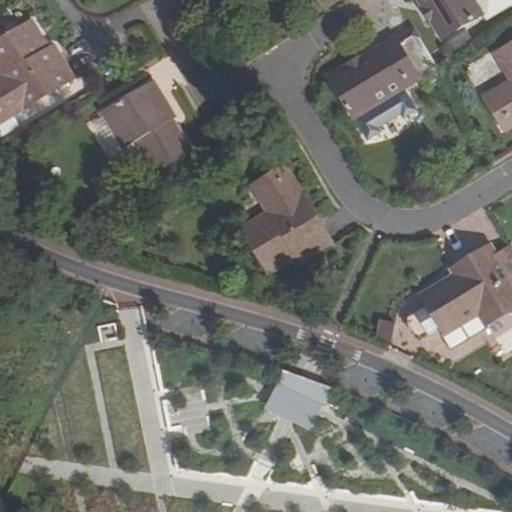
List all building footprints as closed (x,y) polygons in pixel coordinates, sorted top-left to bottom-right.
[(511,0),(418,0),(442,38),(483,14),(487,20),(511,3),(511,0)] [(12,117),(29,106),(26,101),(47,88),(50,93),(73,79),(58,55),(53,58),(48,49),(31,22),(0,41),(0,70),(4,76),(0,78),(0,112),(7,108),(12,117)] [(417,38),(413,31),(397,41),(401,48),(417,38)] [(401,48),(395,39),(330,79),(355,119),(403,88),(419,79),(425,87),(441,77),(435,68),(417,38),(401,48)] [(511,45),(496,55),(511,81),(485,98),(500,123),(511,115),(511,45)] [(53,46),(48,49),(53,58),(58,55),(53,46)] [(101,114),(120,143),(131,137),(135,143),(154,174),(189,152),(170,122),(166,116),(169,114),(151,85),(101,114)] [(26,101),(29,106),(50,93),(47,88),(26,101)] [(403,88),(355,119),(368,140),(381,132),(378,128),(401,114),(403,118),(417,109),(403,88)] [(0,138),(21,127),(14,116),(12,117),(7,108),(0,112),(0,138)] [(511,115),(500,123),(506,132),(511,128),(511,115)] [(124,149),(135,143),(131,137),(120,143),(124,149)] [(287,187),(296,182),(286,165),(278,170),(287,187)] [(301,202),(306,199),(296,182),(287,187),(278,170),(252,186),(268,214),(241,229),(268,274),(295,258),(304,253),(307,258),(333,243),(318,219),(313,222),(301,202)] [(313,222),(318,219),(306,199),(301,202),(313,222)] [(469,268),(455,277),(420,298),(442,334),(478,313),(486,325),(511,308),(511,282),(489,245),(464,260),(469,268)] [(304,253),(295,258),(298,263),(307,258),(304,253)] [(469,268),(464,260),(450,269),(455,277),(469,268)] [(320,431),(337,390),(289,371),(272,412),(320,431)]
